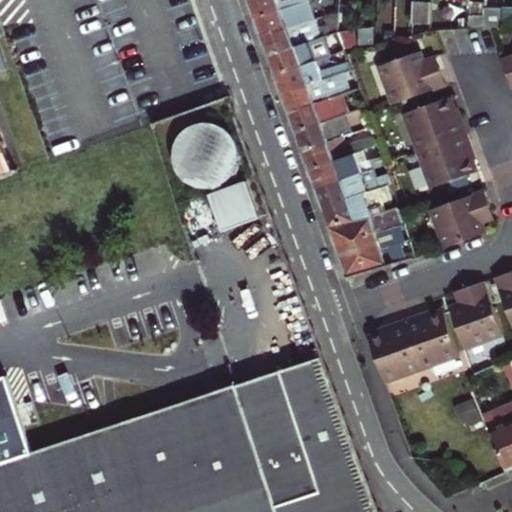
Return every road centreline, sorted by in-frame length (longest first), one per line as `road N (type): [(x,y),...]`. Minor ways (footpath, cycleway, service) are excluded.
road 1 (residential): [(320,309),(209,0)]
road 2 (residential): [(414,511),(380,468),(320,309)]
road 3 (residential): [(320,309),(511,241)]
road 4 (residential): [(511,172),(467,51)]
